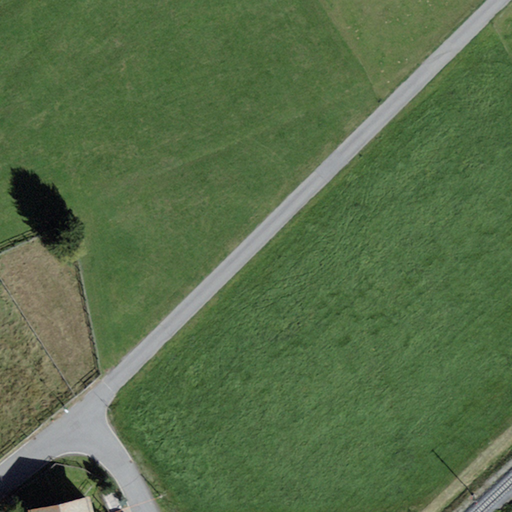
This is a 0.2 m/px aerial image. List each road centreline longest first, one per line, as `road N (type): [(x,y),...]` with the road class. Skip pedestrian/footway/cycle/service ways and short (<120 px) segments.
road 1 (track): [(169,327),(501,0)]
road 2 (residential): [(0,483),(89,411),(169,327)]
